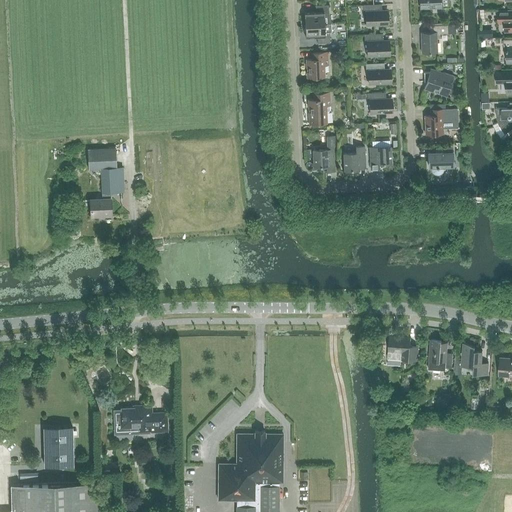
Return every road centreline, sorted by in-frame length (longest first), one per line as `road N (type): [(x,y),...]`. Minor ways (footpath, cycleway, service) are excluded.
road 1 (unclassified): [(0,326),(198,308),(432,309),(511,325)]
road 2 (residential): [(294,0),(300,171),(318,189),(394,187),(412,165),(404,0)]
